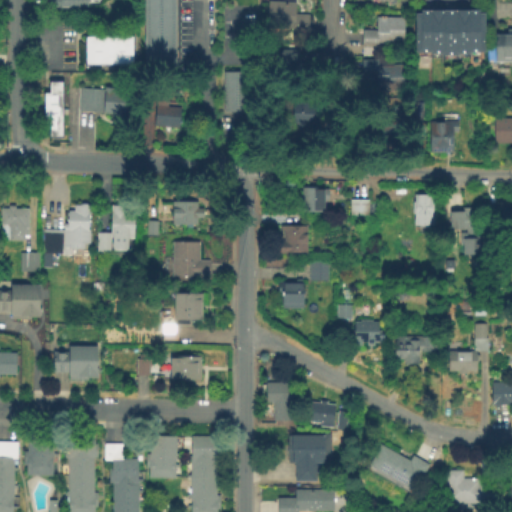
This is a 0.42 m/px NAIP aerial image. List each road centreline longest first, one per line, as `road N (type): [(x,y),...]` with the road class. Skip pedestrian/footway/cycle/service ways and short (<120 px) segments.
road 1 (tertiary): [(243,171),(242,511)]
road 2 (residential): [(511,440),(442,435),(242,327)]
road 3 (residential): [(511,175),(243,171)]
road 4 (tertiary): [(243,171),(0,159)]
road 5 (tertiary): [(15,0),(18,160)]
road 6 (residential): [(242,410),(90,408)]
